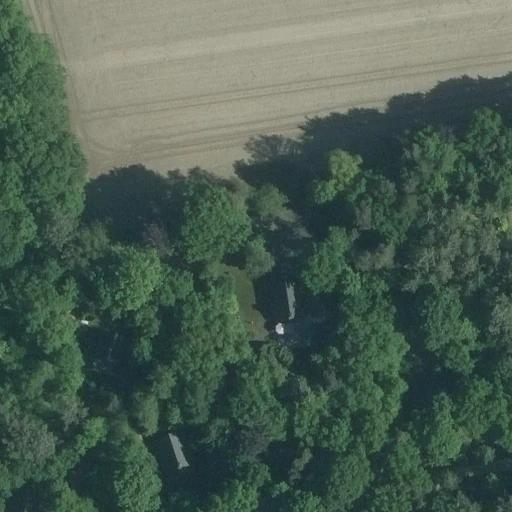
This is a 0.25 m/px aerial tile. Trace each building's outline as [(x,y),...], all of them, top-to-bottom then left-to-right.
[(304,317),(299,283),(269,288),(275,321),(304,317)] [(324,326),(312,328),(314,341),(326,339),(324,326)] [(126,342),(102,334),(94,359),(119,367),(126,342)] [(181,433),(154,442),(164,473),(176,469),(177,473),(181,472),(180,468),(191,464),(181,433)] [(38,511),(41,497),(14,492),(10,511),(38,511)]
